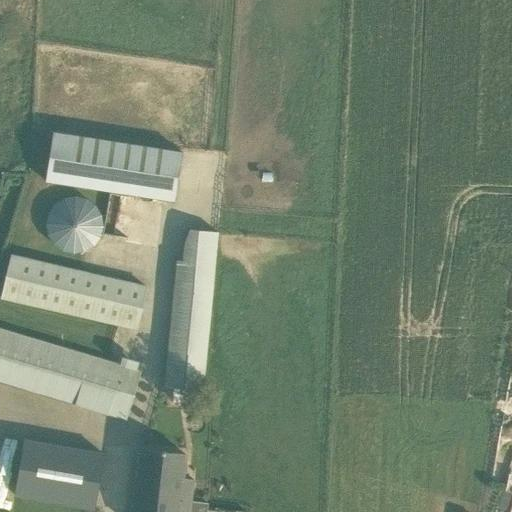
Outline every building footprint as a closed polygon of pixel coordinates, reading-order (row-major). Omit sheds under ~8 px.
[(181,152),(53,132),(45,181),(174,201),(181,152)] [(42,234),(86,258),(109,215),(65,191),(42,234)] [(176,263),(164,386),(202,390),(218,232),(189,229),(186,264),(176,263)] [(11,255),(4,280),(0,297),(135,329),(145,287),(11,255)] [(0,380),(126,418),(140,372),(0,330),(0,380)] [(24,440),(15,495),(93,509),(103,454),(24,440)] [(139,449),(134,493),(191,500),(193,480),(183,479),(185,455),(139,449)] [(0,507),(4,509),(14,480),(0,475),(0,507)] [(131,511),(189,511),(191,500),(134,493),(131,511)]
